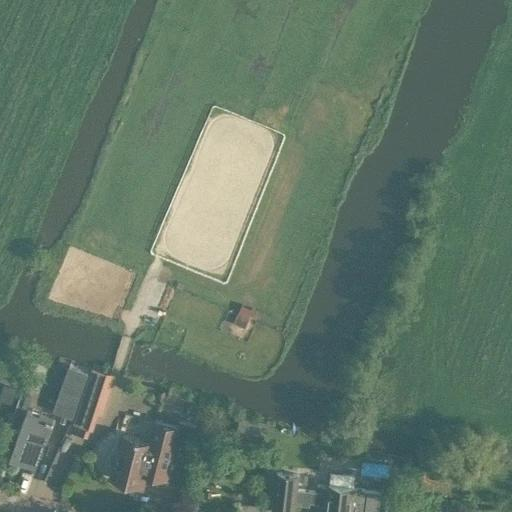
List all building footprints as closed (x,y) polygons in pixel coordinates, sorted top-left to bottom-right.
[(72,417),(87,373),(67,366),(52,411),(72,417)] [(68,432),(70,432),(85,437),(88,429),(90,429),(96,412),(100,413),(113,374),(90,366),(68,432)] [(42,467),(58,418),(31,409),(15,459),(42,467)] [(154,420),(149,441),(125,435),(122,447),(115,450),(113,451),(112,453),(111,456),(111,458),(111,460),(112,462),(116,468),(114,478),(142,485),(145,474),(168,480),(172,462),(188,466),(198,426),(180,421),(179,426),(154,420)] [(77,457),(72,470),(84,474),(88,461),(77,457)] [(208,464),(203,479),(211,481),(215,466),(208,464)] [(413,490),(429,493),(431,481),(449,485),(451,474),(433,470),(433,469),(418,466),(413,490)] [(275,472),(272,496),(274,496),(272,511),(284,511),(295,511),(297,500),(300,501),(300,504),(309,506),(309,502),(317,503),(315,511),(379,511),(382,492),(366,490),(356,489),(356,487),(355,487),(356,475),(330,473),(329,487),(317,486),(316,492),(298,490),(300,475),(275,472)] [(427,511),(447,511),(449,506),(430,503),(427,511)]
